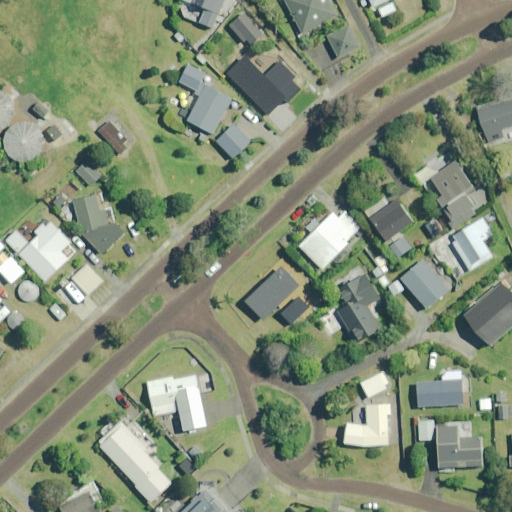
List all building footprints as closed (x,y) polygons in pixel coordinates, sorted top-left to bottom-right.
[(177,0),(175,5),(188,11),(186,16),(215,29),(218,21),(224,24),(240,5),(234,2),(229,0),(177,0)] [(285,0),(304,35),(340,16),(331,0),(285,0)] [(371,0),(376,10),(380,8),(384,17),(398,11),(392,0),(371,0)] [(265,34),(246,14),(234,25),(253,46),(265,34)] [(362,48),(352,27),(331,38),(341,59),(362,48)] [(282,85),(276,53),(251,57),(257,89),(282,85)] [(215,135),(233,101),(202,85),(207,75),(189,66),(181,82),(201,92),(186,121),(215,135)] [(0,131),(3,130),(6,128),(8,126),(11,123),(12,120),(13,117),(14,114),(13,110),(13,107),(11,104),(10,101),(7,99),(5,96),(2,95),(0,94),(0,131)] [(511,128),(511,101),(480,110),(489,144),(506,140),(503,131),(511,128)] [(42,103),(36,109),(47,120),(53,114),(42,103)] [(101,131),(117,150),(123,157),(131,150),(127,145),(131,143),(112,122),(101,131)] [(14,159),(17,161),(20,162),(24,162),(27,162),(31,162),(34,161),(37,159),(39,157),(42,154),(43,151),(45,148),(45,145),(45,141),(45,138),(44,135),(42,132),(40,129),(37,127),(34,125),(31,124),(28,123),(24,123),(21,124),(18,125),(15,126),(12,129),(10,131),(8,134),(7,137),(6,141),(6,144),(7,148),(8,151),(9,154),(12,157),(14,159)] [(67,135),(57,125),(49,134),(59,143),(67,135)] [(252,141),(236,125),(219,142),(236,158),(252,141)] [(475,187),(451,152),(420,173),(454,223),(480,205),(470,191),(475,187)] [(103,177),(88,163),(79,173),(94,187),(103,177)] [(127,232),(112,217),(106,224),(102,211),(97,196),(75,204),(85,234),(105,254),(127,232)] [(416,223),(399,201),(373,220),(390,242),(416,223)] [(362,228),(342,207),(301,246),(324,270),(350,245),(348,242),(362,228)] [(484,219),(454,236),(458,242),(455,244),(469,268),(470,267),(472,271),(495,259),(485,242),(494,236),(484,219)] [(437,221),(427,227),(434,241),(445,235),(437,221)] [(36,233),(40,237),(28,249),(19,239),(12,246),(47,282),(70,261),(63,253),(72,243),(54,224),(49,229),(45,225),(36,233)] [(413,249),(406,238),(392,248),(400,259),(413,249)] [(381,265),(383,269),(391,264),(385,253),(376,258),(381,265)] [(0,268),(0,269),(16,289),(19,286),(31,301),(41,292),(13,258),(0,268)] [(451,291),(425,261),(403,280),(429,310),(451,291)] [(105,283),(88,265),(74,279),(90,297),(105,283)] [(381,300),(359,265),(334,280),(341,292),(349,305),(339,311),(360,344),(384,329),(371,307),(381,300)] [(383,269),(381,265),(372,271),(378,281),(387,276),(383,269)] [(302,287),(284,268),(247,302),(265,321),(302,287)] [(511,286),(507,281),(505,282),(466,317),(492,347),(511,329),(511,290),(511,289),(511,286)] [(405,291),(400,282),(390,287),(395,297),(405,291)] [(0,323),(13,312),(0,298),(0,323)] [(290,315),(281,322),(288,331),(297,325),(290,315)] [(217,391),(213,373),(174,381),(174,378),(150,383),(156,417),(182,412),(186,432),(209,427),(202,394),(217,391)] [(393,388),(385,373),(363,384),(370,399),(393,388)] [(466,405),(465,381),(419,383),(420,407),(466,405)] [(499,394),(499,408),(498,421),(511,421),(511,407),(508,408),(508,394),(499,394)] [(390,446),(390,405),(368,405),(368,425),(348,424),(348,446),(390,446)] [(436,441),(436,422),(421,421),(421,440),(436,441)] [(148,450),(123,422),(99,444),(153,503),(174,483),(146,452),(148,450)] [(441,427),(442,468),(442,473),(457,473),(457,468),(485,467),(484,438),(461,439),(461,427),(441,427)] [(228,511),(208,491),(185,511),(228,511)] [(101,511),(91,493),(62,508),(64,511),(101,511)]
